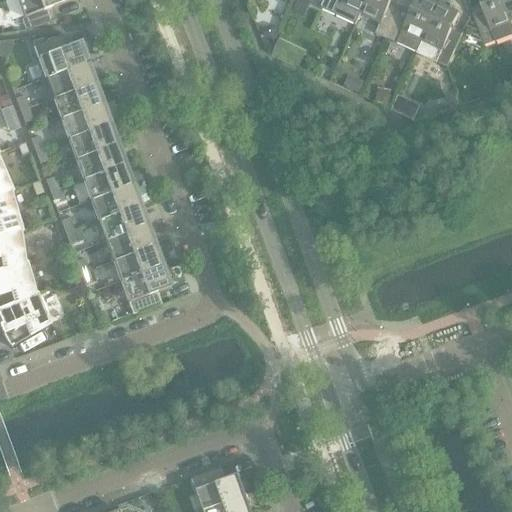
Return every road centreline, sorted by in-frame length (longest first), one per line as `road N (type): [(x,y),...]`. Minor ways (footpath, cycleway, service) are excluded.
road 1 (tertiary): [(186,0),(332,396)]
road 2 (tertiary): [(363,386),(215,0)]
road 3 (residential): [(218,307),(102,0)]
road 4 (residential): [(30,511),(239,437),(265,436)]
road 5 (residential): [(218,307),(0,391)]
road 6 (tertiary): [(408,511),(363,386)]
road 7 (residential): [(363,386),(483,342)]
road 8 (tertiary): [(332,396),(375,511)]
